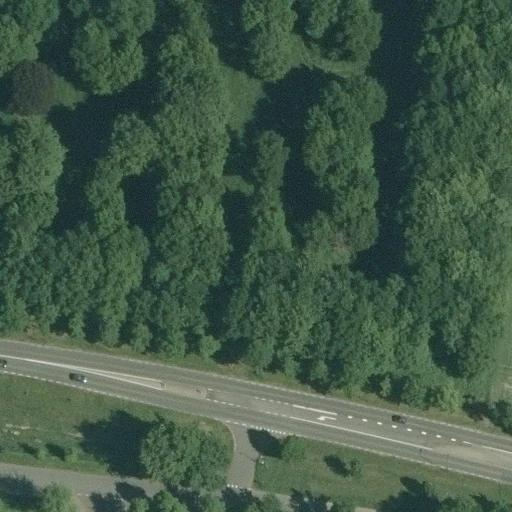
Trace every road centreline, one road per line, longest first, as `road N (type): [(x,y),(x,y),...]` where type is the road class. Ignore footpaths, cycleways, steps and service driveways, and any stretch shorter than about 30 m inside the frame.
road 1 (tertiary): [(256,419),(511,478)]
road 2 (tertiary): [(511,447),(262,392)]
road 3 (tertiary): [(262,392),(36,361)]
road 4 (tertiary): [(36,361),(256,419)]
road 5 (residential): [(106,486),(236,497),(256,419)]
